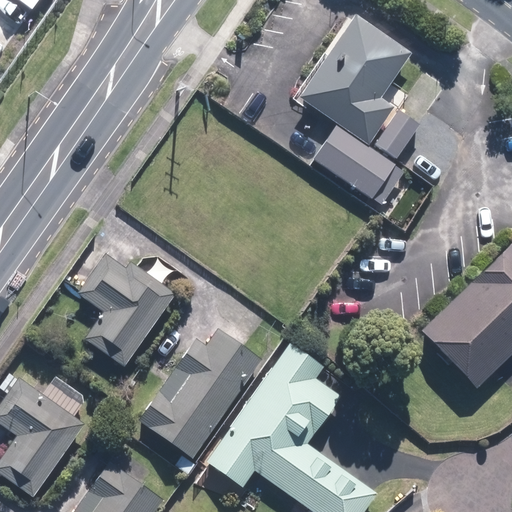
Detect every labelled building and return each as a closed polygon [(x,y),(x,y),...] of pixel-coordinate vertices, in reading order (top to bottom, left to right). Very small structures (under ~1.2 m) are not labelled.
[(409,57),(350,16),(293,99),(333,126),(307,165),(373,211),(400,171),(431,193),(458,154),(448,148),(458,133),(427,112),(445,86),(425,72),(409,96),(391,83),(409,57)] [(511,250),(509,246),(414,333),(466,389),(511,346),(511,250)] [(119,369),(169,297),(125,266),(122,270),(88,247),(61,286),(99,312),(79,341),(119,369)] [(186,461),(256,363),(212,332),(200,349),(190,342),(132,423),(186,461)] [(320,372),(285,346),(199,463),(239,492),(250,477),(295,510),(293,511),(356,511),(373,490),(282,423),(320,372)] [(0,400),(0,431),(10,439),(0,453),(0,479),(31,500),(80,427),(69,419),(82,399),(51,378),(38,398),(13,381),(0,400)] [(150,511),(157,502),(105,465),(71,511),(150,511)]
